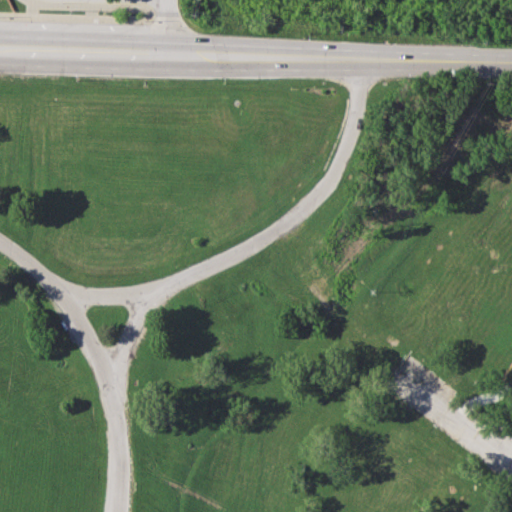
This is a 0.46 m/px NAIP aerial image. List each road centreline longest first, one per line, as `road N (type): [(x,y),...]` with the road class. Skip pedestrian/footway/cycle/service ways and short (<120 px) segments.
road 1 (residential): [(365,57),(343,164),(321,195),(286,226),(157,289),(144,303),(108,381),(122,455),(122,511)]
road 2 (secondary): [(0,45),(511,60)]
road 3 (residential): [(0,242),(63,294),(108,381)]
